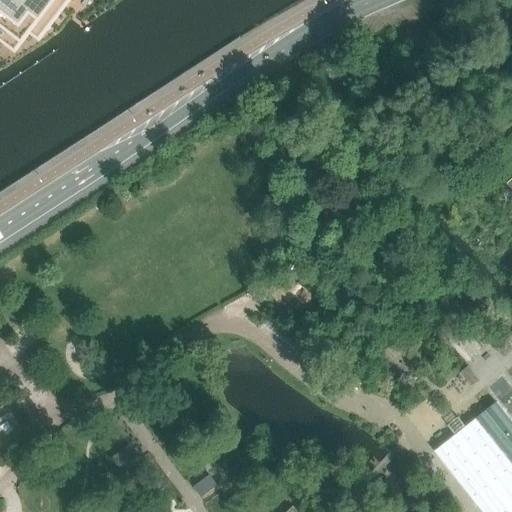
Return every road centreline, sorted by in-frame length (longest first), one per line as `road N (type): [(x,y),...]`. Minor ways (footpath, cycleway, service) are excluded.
road 1 (tertiary): [(128,153),(276,55),(378,0)]
road 2 (track): [(223,323),(288,284),(376,212)]
road 3 (tertiary): [(128,153),(0,236)]
